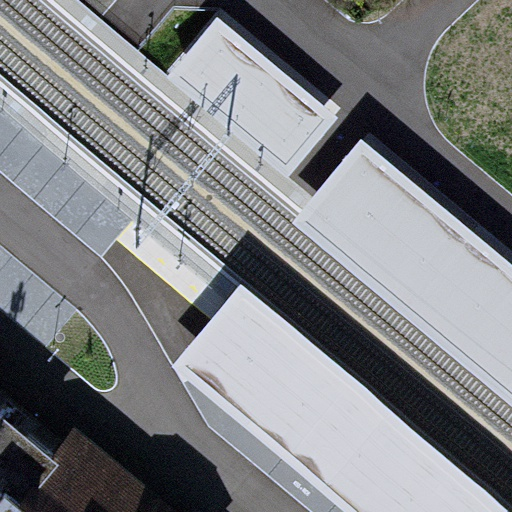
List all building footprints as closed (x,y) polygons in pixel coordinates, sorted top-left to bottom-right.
[(288,173),(335,117),(217,17),(170,74),(288,173)] [(511,404),(511,265),(363,139),(295,223),(511,404)] [(345,511),(511,511),(511,510),(241,283),(171,367),(345,511)] [(0,508),(50,449),(0,407),(0,508)] [(124,511),(50,449),(0,508),(0,511),(124,511)]
